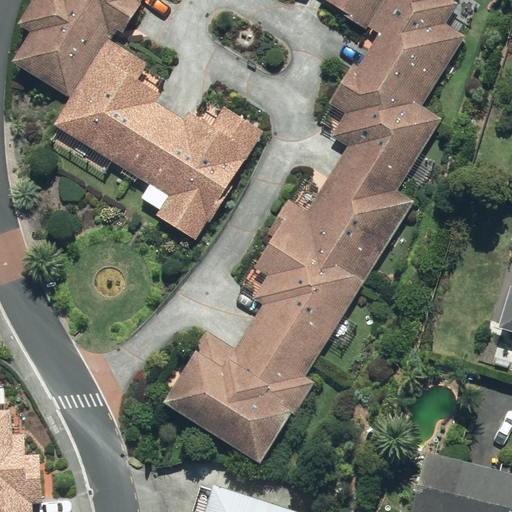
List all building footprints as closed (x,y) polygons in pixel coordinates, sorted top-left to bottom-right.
[(33,0),(12,34),(24,40),(6,69),(65,106),(50,131),(166,203),(154,222),(193,246),(262,134),(116,44),(144,0),(315,0),(372,35),(327,107),(346,118),(331,142),(345,151),(304,215),(290,207),(252,268),(268,278),(253,302),(261,306),(233,352),(205,335),(157,412),(258,474),(314,384),(306,379),(416,204),(393,190),(437,119),(419,108),(463,38),(442,25),(453,8),(440,0),(33,0)] [(491,337),(511,341),(511,296),(502,294),(491,337)] [(0,511),(29,511),(29,508),(40,507),(36,458),(25,459),(23,436),(7,437),(6,415),(0,415),(0,511)] [(511,511),(511,479),(420,458),(407,511),(511,511)] [(261,511),(201,493),(194,511),(261,511)]
